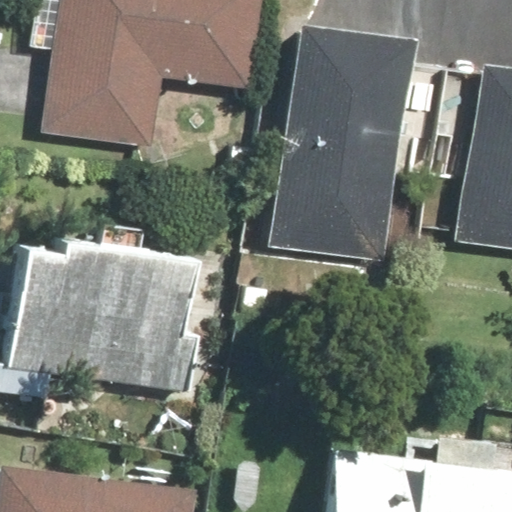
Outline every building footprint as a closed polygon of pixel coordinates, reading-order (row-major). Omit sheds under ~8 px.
[(140,76),(231,86),(241,0),(36,0),(22,129),(133,141),(140,76)] [(384,30),(262,21),(244,245),(366,254),(384,30)] [(511,246),(511,60),(451,53),(449,66),(420,63),(412,129),(426,131),(420,178),(440,180),(433,238),(511,246)] [(81,380),(179,388),(184,330),(161,328),(162,313),(179,315),(184,253),(115,247),(116,239),(19,231),(18,244),(0,242),(0,388),(80,395),(81,380)] [(511,511),(511,463),(304,439),(295,511),(511,511)] [(175,511),(178,482),(0,464),(0,511),(175,511)]
